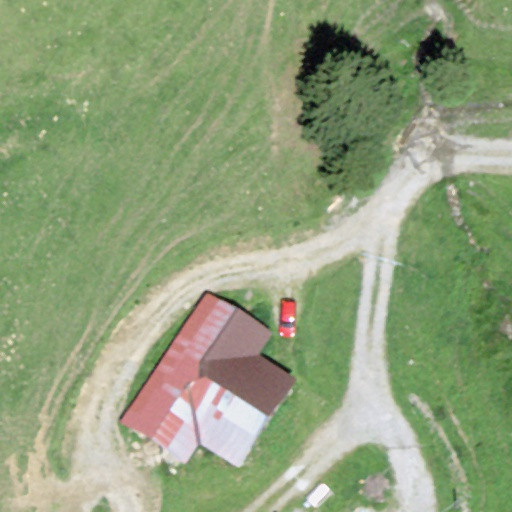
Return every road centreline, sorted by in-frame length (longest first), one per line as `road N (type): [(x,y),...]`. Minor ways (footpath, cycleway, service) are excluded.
road 1 (track): [(511,159),(427,168),(303,261),(191,283),(92,394),(88,465)]
road 2 (track): [(379,210),(355,416),(258,511)]
